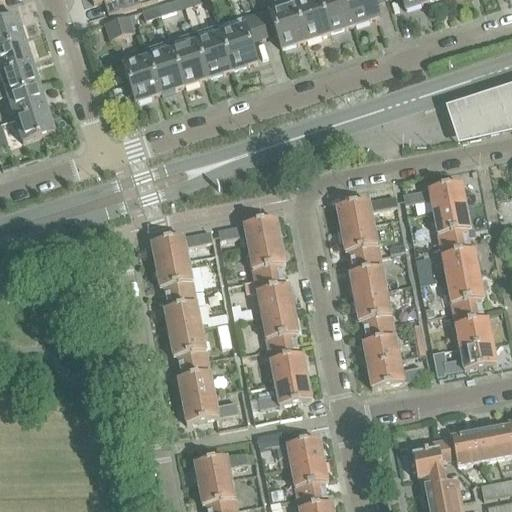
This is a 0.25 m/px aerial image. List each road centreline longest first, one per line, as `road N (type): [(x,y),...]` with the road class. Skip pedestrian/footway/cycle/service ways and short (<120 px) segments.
road 1 (residential): [(102,162),(511,25)]
road 2 (secondary): [(511,68),(213,166)]
road 3 (residential): [(119,233),(172,511)]
road 4 (secondary): [(0,244),(168,193),(213,166)]
road 5 (residential): [(341,421),(303,201)]
road 6 (secondary): [(213,166),(141,179),(0,223)]
road 7 (residential): [(511,152),(321,187),(303,201)]
road 8 (residential): [(341,421),(511,390)]
road 9 (residential): [(102,162),(54,0)]
road 10 (unclassified): [(0,274),(119,233)]
